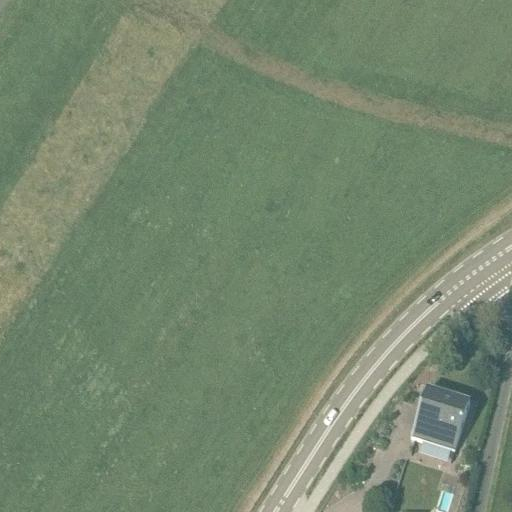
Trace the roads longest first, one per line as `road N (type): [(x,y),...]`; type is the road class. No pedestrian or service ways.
road 1 (tertiary): [(479,267),(385,353),(275,511)]
road 2 (unclassified): [(479,511),(511,351),(507,316),(479,267)]
